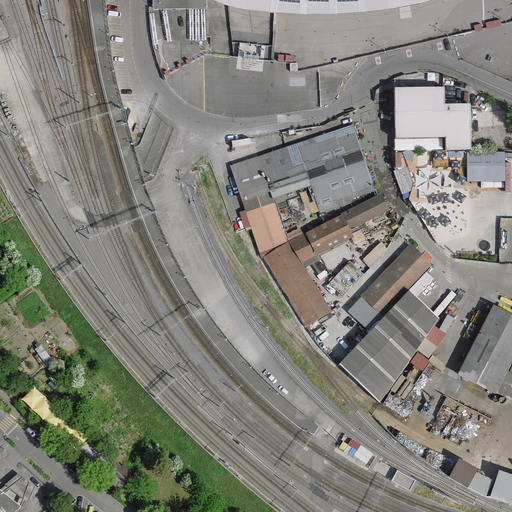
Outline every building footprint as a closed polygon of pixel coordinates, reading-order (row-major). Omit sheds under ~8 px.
[(181,0),(189,7),(203,17),(218,23),(233,28),(252,32),(279,35),(309,36),(337,35),(365,33),(396,28),(423,22),(454,13),(471,5),(479,0),(181,0)] [(280,59),(293,60),(294,50),(281,48),(280,59)] [(298,61),(299,69),(313,67),(311,59),(298,61)] [(445,89),(395,90),(397,139),(445,139),(446,151),(472,150),(471,106),(446,106),(445,89)] [(262,250),(287,243),(270,187),(308,173),(322,213),(351,204),(353,198),(374,192),(353,126),(233,166),(253,226),(262,250)] [(506,153),(467,153),(468,182),(506,182),(506,153)] [(291,244),(266,258),(308,326),(330,315),(300,264),(352,238),(349,232),(361,228),(365,235),(371,233),(366,221),(389,210),(383,197),(291,244)] [(431,268),(413,250),(352,314),(371,333),(341,366),(381,405),(440,320),(418,298),(435,281),(427,274),(431,268)] [(352,259),(331,282),(345,295),(366,272),(352,259)] [(511,317),(495,308),(460,373),(495,392),(510,400),(511,396),(511,317)] [(416,365),(427,369),(432,357),(422,353),(416,365)] [(24,399),(54,427),(65,415),(36,387),(24,399)] [(370,460),(344,444),(341,450),(366,466),(370,460)] [(130,478),(122,470),(116,477),(124,485),(130,478)] [(18,506),(21,509),(25,499),(27,501),(31,493),(35,485),(18,472),(12,476),(5,483),(7,485),(0,490),(0,491),(2,493),(10,487),(22,497),(18,506)] [(410,492),(415,481),(398,472),(392,482),(410,492)] [(486,495),(493,481),(476,473),(469,486),(486,495)] [(490,496),(511,502),(511,485),(495,480),(490,496)] [(0,511),(16,511),(21,509),(18,506),(2,493),(0,491),(0,511)]
